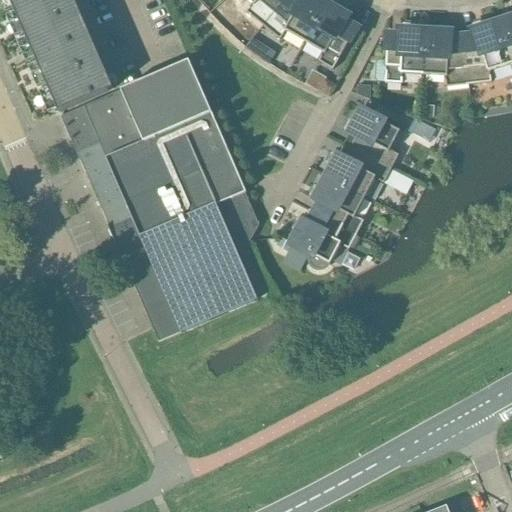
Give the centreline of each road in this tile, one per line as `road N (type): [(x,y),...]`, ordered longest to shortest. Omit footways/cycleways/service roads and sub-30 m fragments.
road 1 (residential): [(174,481),(61,252)]
road 2 (residential): [(392,0),(287,193)]
road 3 (secondary): [(287,511),(467,413)]
road 4 (residential): [(61,252),(0,117)]
